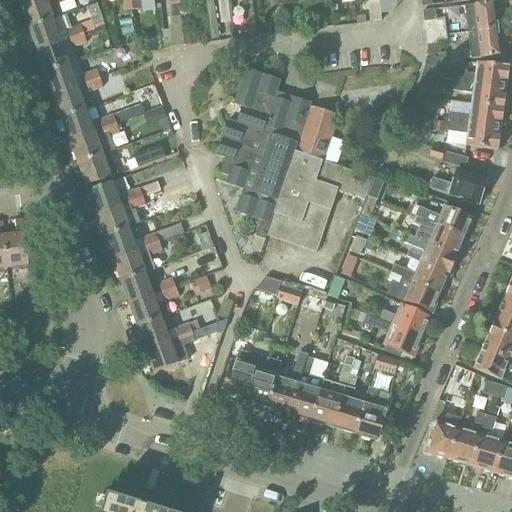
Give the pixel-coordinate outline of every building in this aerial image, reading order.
[(38,0),(20,6),(28,28),(53,20),(63,16),(58,3),(66,0),(38,0)] [(121,0),(123,12),(132,11),(131,3),(130,0),(121,0)] [(168,0),(169,6),(170,6),(171,18),(172,20),(182,19),(180,4),(179,4),(178,0),(168,0)] [(206,0),(212,41),(219,40),(213,0),(206,0)] [(217,0),(221,24),(230,23),(227,0),(217,0)] [(141,10),(140,1),(131,3),(132,11),(141,10)] [(499,2),(465,7),(468,33),(498,29),(496,14),(501,14),(499,2)] [(423,12),(426,38),(447,35),(444,19),(436,20),(435,10),(423,12)] [(53,20),(28,28),(37,51),(62,42),(69,39),(83,34),(84,35),(94,31),(91,21),(80,25),(71,29),(66,15),(63,16),(53,20)] [(366,23),(365,16),(356,17),(357,24),(366,23)] [(274,22),(276,35),(286,33),(284,21),(274,22)] [(246,25),(247,38),(257,37),(255,23),(246,25)] [(498,29),(468,33),(471,59),(506,55),(504,44),(500,45),(498,29)] [(83,34),(69,39),(73,49),(87,44),(84,35),(83,34)] [(447,35),(426,38),(428,56),(441,55),(441,54),(439,45),(448,44),(447,35)] [(195,36),(185,37),(186,46),(196,45),(195,36)] [(62,42),(37,51),(45,73),(70,65),(62,43),(62,42)] [(455,72),(454,81),(507,88),(510,67),(477,62),(477,63),(476,74),(466,73),(455,72)] [(70,65),(45,73),(53,97),(78,88),(75,79),(70,65)] [(425,66),(422,75),(433,79),(437,70),(425,66)] [(217,155),(216,156),(225,159),(220,174),(228,177),(226,185),(243,190),(235,213),(261,222),(256,237),(265,240),(275,212),(286,178),(295,152),(310,108),(311,104),(294,99),(296,93),(279,88),(281,82),(280,81),(254,72),(245,70),(241,84),(235,100),(234,105),(242,108),(237,124),(228,121),(226,127),(217,155)] [(97,71),(82,77),(86,85),(100,80),(97,71)] [(422,75),(419,85),(430,89),(433,79),(422,75)] [(78,88),(53,97),(62,120),(87,111),(81,97),(103,89),(100,80),(86,85),(78,88)] [(454,82),(453,91),(473,93),(472,105),(504,109),(507,88),(454,81),(454,82)] [(451,102),(448,122),(501,129),(504,109),(472,105),(471,105),(451,102)] [(396,122),(401,108),(390,104),(385,118),(396,122)] [(407,104),(403,113),(415,117),(419,108),(407,104)] [(143,115),(147,127),(160,123),(167,120),(162,108),(143,115)] [(310,108),(295,152),(324,162),(339,117),(310,108)] [(87,111),(62,120),(70,142),(116,126),(117,125),(113,116),(92,124),(87,111)] [(128,111),(113,116),(117,125),(131,120),(128,111)] [(403,113),(395,134),(394,137),(406,141),(415,117),(403,113)] [(168,120),(160,123),(164,134),(172,131),(171,129),(168,120)] [(433,122),(432,131),(444,133),(444,131),(447,132),(448,123),(433,122)] [(447,132),(445,144),(466,147),(466,146),(499,150),(501,129),(448,122),(448,123),(447,132)] [(116,126),(70,142),(78,164),(110,153),(111,152),(106,140),(120,135),(117,125),(116,126)] [(135,160),(138,169),(165,159),(161,146),(133,156),(135,160)] [(444,152),(432,148),(429,158),(441,161),(444,152)] [(110,153),(78,164),(86,187),(118,176),(110,153)] [(135,160),(127,163),(130,172),(138,169),(135,160)] [(432,179),(430,188),(480,204),(487,181),(478,178),(478,177),(468,174),(468,175),(456,171),(452,185),(432,179)] [(286,178),(275,212),(311,225),(323,190),(286,178)] [(368,196),(377,200),(384,183),(374,179),(368,196)] [(112,183),(88,192),(96,215),(143,198),(140,189),(118,197),(112,183)] [(323,190),(311,225),(330,231),(328,237),(347,244),(358,214),(340,208),(344,197),(323,190)] [(360,215),(370,219),(377,200),(368,196),(360,215)] [(143,198),(96,215),(104,238),(129,228),(129,229),(141,225),(136,211),(146,207),(143,198)] [(419,208),(415,216),(464,237),(472,219),(445,207),(440,217),(419,208)] [(354,232),(364,235),(370,219),(360,215),(354,232)] [(415,216),(412,225),(423,230),(418,240),(456,257),(464,237),(415,216)] [(4,237),(3,238),(7,269),(28,267),(25,236),(23,220),(15,221),(17,236),(4,237)] [(129,228),(104,238),(113,260),(159,243),(156,234),(134,243),(129,229),(129,228)] [(197,237),(202,252),(212,249),(207,234),(197,237)] [(407,235),(403,244),(425,253),(420,264),(448,276),(449,277),(458,257),(456,257),(418,240),(407,235)] [(360,257),(363,249),(372,253),(375,246),(356,237),(350,252),(360,257)] [(159,243),(113,260),(121,283),(146,274),(154,271),(149,257),(163,252),(159,243)] [(358,260),(348,256),(341,275),(351,279),(358,260)] [(394,266),(391,274),(402,279),(439,295),(448,276),(420,264),(416,275),(394,266)] [(146,274),(121,283),(129,305),(154,296),(146,274)] [(200,293),(210,290),(206,277),(196,281),(200,293)] [(345,282),(335,278),(328,297),(338,301),(345,282)] [(390,282),(385,294),(403,301),(404,302),(432,314),(439,295),(402,279),(399,286),(390,282)] [(159,285),(162,293),(175,289),(172,280),(159,285)] [(511,289),(509,288),(500,309),(511,313),(511,289)] [(179,297),(175,289),(162,293),(165,302),(179,297)] [(280,289),(277,300),(290,304),(293,293),(280,289)] [(154,296),(129,305),(137,328),(162,319),(157,305),(165,302),(162,293),(154,296)] [(307,296),(304,308),(321,314),(322,307),(325,302),(307,296)] [(326,302),(324,308),(332,311),(334,305),(326,302)] [(382,311),(378,319),(419,337),(422,338),(422,337),(430,318),(402,306),(397,317),(382,310),(382,311)] [(511,313),(500,309),(492,329),(510,337),(511,337),(511,313)] [(366,314),(360,326),(362,330),(370,333),(373,327),(390,334),(390,336),(389,337),(385,347),(413,358),(422,338),(419,337),(378,319),(366,314)] [(162,319),(137,328),(145,350),(191,334),(188,325),(167,333),(162,319)] [(197,322),(188,325),(191,331),(191,334),(200,331),(197,322)] [(227,322),(204,330),(207,338),(224,332),(227,322)] [(488,337),(483,349),(511,360),(511,337),(510,337),(492,329),(488,337)] [(191,334),(145,350),(154,373),(188,361),(183,347),(195,342),(191,334)] [(227,379),(222,395),(235,398),(236,396),(246,399),(259,356),(260,356),(263,345),(255,342),(251,356),(239,353),(236,362),(233,361),(231,368),(228,367),(225,378),(227,379)] [(272,348),(263,345),(260,356),(268,359),(272,348)] [(411,363),(413,358),(385,347),(383,351),(411,363)] [(511,360),(483,349),(475,370),(502,381),(506,370),(511,372),(511,360)] [(276,379),(267,408),(279,412),(280,409),(290,412),(307,357),(307,358),(308,356),(300,353),(291,383),(276,379)] [(259,356),(246,399),(257,402),(256,405),(267,408),(276,379),(281,363),(268,359),(260,356),(259,356)] [(307,357),(290,412),(301,415),(300,418),(311,421),(323,380),(310,376),(314,361),(315,360),(307,358),(307,357)] [(323,380),(311,421),(322,425),(323,422),(334,425),(353,360),(354,360),(346,357),(338,385),(323,380)] [(378,357),(374,370),(375,370),(383,373),(387,360),(379,357),(378,357)] [(353,360),(334,425),(344,428),(344,431),(355,435),(356,432),(366,398),(352,394),(354,390),(357,378),(356,378),(361,363),(353,360)] [(459,381),(462,374),(452,370),(449,378),(459,381)] [(483,394),(493,397),(497,385),(487,382),(483,394)] [(497,385),(493,397),(502,400),(505,388),(497,385)] [(366,398),(356,432),(363,434),(362,437),(370,439),(371,437),(377,438),(378,436),(380,437),(384,423),(388,424),(390,415),(387,414),(388,409),(387,409),(391,395),(368,388),(366,396),(366,398)] [(434,424),(425,452),(449,459),(458,430),(461,420),(443,414),(446,404),(438,402),(435,411),(433,411),(430,422),(434,424)] [(458,430),(449,459),(472,466),(487,417),(477,414),(471,434),(458,430)] [(487,417),(472,466),(495,473),(504,444),(490,439),(496,420),(487,417)] [(511,446),(504,444),(495,473),(511,478),(511,446)] [(106,496),(101,511),(159,511),(150,509),(154,497),(142,494),(138,506),(106,496)]
